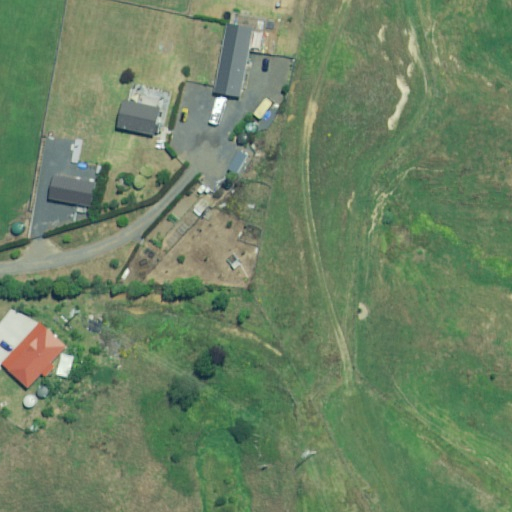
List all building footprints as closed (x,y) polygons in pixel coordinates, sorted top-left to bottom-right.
[(257,29),(232,24),(219,92),(245,97),(257,29)] [(272,117),(275,119),(292,92),(285,87),(279,95),(273,91),(257,117),(268,124),(272,117)] [(165,108),(128,101),(123,128),(159,136),(165,108)] [(251,154),(236,142),(216,165),(232,178),(251,154)] [(70,347),(50,329),(14,371),(33,388),(70,347)] [(78,357),(66,354),(62,375),(73,378),(78,357)]
